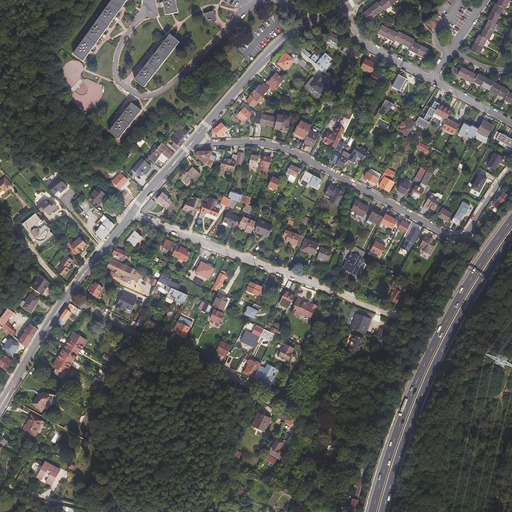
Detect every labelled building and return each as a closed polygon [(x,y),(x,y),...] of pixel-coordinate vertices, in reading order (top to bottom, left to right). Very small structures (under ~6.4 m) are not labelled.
[(110,0),(73,54),(83,61),(126,0),(110,0)] [(178,10),(175,0),(160,0),(162,4),(164,4),(166,13),(178,10)] [(398,1),(396,0),(383,0),(378,4),(377,3),(363,15),(369,22),(383,11),(384,12),(398,1)] [(444,0),(445,1),(433,11),(436,16),(426,24),(429,29),(440,21),(437,17),(450,7),(447,2),(450,0),(444,0)] [(487,20),(488,21),(480,36),(479,35),(470,51),(479,56),(487,40),(489,40),(497,26),(496,24),(504,9),(505,10),(510,0),(499,0),(497,5),(496,5),(487,20)] [(216,20),(213,9),(204,12),(207,23),(216,20)] [(409,51),(424,59),(429,51),(413,42),(414,40),(398,32),(397,34),(381,26),(377,35),(393,43),(394,41),(410,50),(409,51)] [(340,44),(343,38),(329,30),(326,37),(329,38),(328,40),(338,46),(339,44),(340,44)] [(144,86),(179,41),(169,33),(164,40),(162,39),(159,43),(161,44),(153,54),(151,53),(148,56),(150,58),(143,68),(141,66),(138,70),(140,72),(134,79),(144,86)] [(299,45),(297,48),(308,57),(310,54),(299,45)] [(356,62),(360,52),(354,49),(351,55),(349,58),(356,62)] [(284,71),(294,60),(286,53),(275,65),(279,68),(280,67),(284,71)] [(310,59),(325,71),(327,69),(327,68),(330,64),(329,63),(328,61),(331,58),(325,53),(322,56),(320,55),(318,55),(317,57),(314,54),(310,59)] [(372,73),(377,64),(365,59),(361,67),(372,73)] [(504,101),(511,105),(511,94),(509,93),(510,91),(478,74),(477,76),(462,68),(457,76),(472,84),(473,82),(506,99),(504,101)] [(383,87),(388,77),(374,70),(369,80),(383,87)] [(307,89),(309,87),(320,95),(326,86),(323,84),(326,79),(315,71),(304,87),(307,89)] [(267,80),(264,84),(272,90),(282,79),(275,73),(268,81),(267,80)] [(404,82),(405,79),(401,77),(402,76),(397,74),(390,87),(399,91),(402,92),(406,83),(404,82)] [(260,85),(255,91),(261,96),(265,90),(260,85)] [(261,96),(255,91),(250,96),(256,102),(261,96)] [(321,106),(324,100),(320,96),(320,95),(315,101),(321,106)] [(335,104),(337,101),(326,96),(325,99),(335,104)] [(377,113),(384,117),(392,103),(384,99),(377,113)] [(433,115),(439,104),(435,102),(431,109),(430,108),(423,120),(419,117),(415,123),(426,128),(429,123),(426,121),(429,116),(432,117),(433,115)] [(109,131),(119,138),(141,110),(131,103),(126,109),(124,108),(121,111),(123,113),(117,120),(115,119),(112,123),(114,125),(109,131)] [(255,113),(244,103),(237,112),(238,113),(235,116),(244,123),(251,115),(253,116),(255,113)] [(447,118),(451,111),(439,104),(433,115),(437,117),(439,113),(443,116),(442,119),(439,123),(444,125),(447,118)] [(255,123),(275,128),(278,118),(256,114),(255,123)] [(275,128),(275,129),(288,132),(291,118),(278,115),(278,118),(275,128)] [(336,146),(339,142),(348,123),(347,122),(349,119),(345,117),(343,121),(342,120),(338,127),(333,136),(327,133),(323,142),(331,146),(332,144),(336,146)] [(407,136),(414,124),(404,117),(403,119),(401,119),(400,119),(396,125),(396,129),(407,136)] [(455,133),(460,125),(447,118),(444,125),(443,127),(455,133)] [(376,123),(387,129),(389,124),(379,119),(376,123)] [(493,125),(483,119),(479,127),(476,133),(482,136),(483,134),(487,136),(493,125)] [(300,120),(294,133),(299,136),(300,135),(306,138),(310,129),(312,125),(300,120)] [(462,134),(472,140),(476,133),(479,127),(472,123),(471,125),(465,121),(460,130),(463,132),(462,134)] [(219,137),(227,131),(222,124),(214,131),(219,137)] [(184,143),(191,135),(190,133),(191,133),(188,130),(187,131),(182,127),(175,134),(184,143)] [(305,140),(303,143),(312,147),(318,134),(310,129),(306,138),(305,139),(305,140)] [(511,140),(497,132),(493,138),(500,142),(499,144),(511,151),(511,140)] [(177,151),(184,143),(175,134),(170,140),(173,143),(170,146),(177,151)] [(135,145),(141,147),(144,140),(138,138),(135,145)] [(165,141),(162,143),(175,154),(177,151),(170,146),(167,143),(165,141)] [(330,162),(336,165),(341,155),(337,153),(338,151),(342,143),(339,142),(336,146),(335,148),(332,155),(333,156),(330,162)] [(418,142),(417,144),(426,149),(429,151),(430,149),(431,149),(418,142)] [(154,152),(149,158),(156,164),(162,169),(175,154),(162,143),(161,145),(160,145),(159,145),(160,146),(158,149),(155,147),(152,151),(154,152)] [(369,152),(361,147),(360,148),(356,146),(351,155),(344,166),(348,168),(352,162),(353,164),(356,160),(360,159),(363,161),(369,152)] [(430,149),(442,156),(444,153),(432,146),(431,149),(430,149)] [(197,152),(194,156),(209,168),(216,160),(214,157),(210,161),(212,151),(197,152)] [(336,165),(342,168),(344,166),(351,155),(343,151),(341,155),(336,165)] [(494,153),(486,167),(494,171),(499,161),(501,162),(503,158),(494,153)] [(255,157),(251,156),(249,165),(255,167),(257,163),(261,164),(263,157),(256,155),(255,157)] [(226,160),(223,159),(218,175),(223,177),(225,171),(233,173),(235,164),(237,157),(233,156),(231,161),(227,159),(226,160)] [(271,159),(263,157),(261,164),(260,166),(268,168),(271,159)] [(134,167),(141,174),(146,168),(148,165),(142,159),(134,167)] [(153,167),(159,172),(162,169),(156,164),(153,167)] [(293,183),(300,168),(291,164),(284,178),(293,183)] [(194,183),(201,175),(196,171),(197,170),(196,169),(195,170),(192,168),(187,173),(186,172),(180,179),(187,184),(190,180),(194,183)] [(393,178),(396,173),(387,168),(381,177),(384,178),(380,187),(389,192),(395,182),(394,182),(391,181),(389,179),(390,176),(393,178)] [(420,168),(415,178),(420,181),(425,171),(420,168)] [(369,171),(368,173),(379,179),(381,175),(371,169),(369,171)] [(310,181),(313,175),(306,172),(300,183),(307,187),(309,183),(310,181)] [(375,185),(379,179),(368,173),(367,172),(364,177),(369,180),(369,182),(375,185)] [(411,196),(418,200),(421,195),(426,186),(432,175),(427,172),(422,182),(423,183),(422,184),(421,183),(419,188),(416,186),(411,196)] [(121,188),(128,181),(122,174),(115,181),(121,188)] [(275,193),(282,177),(277,174),(276,176),(273,175),(267,190),(275,193)] [(471,188),(478,192),(486,178),(478,174),(471,188)] [(313,176),(313,175),(310,181),(317,185),(316,187),(311,184),(310,186),(318,189),(320,185),(318,184),(321,180),(317,178),(313,176)] [(11,187),(4,178),(0,181),(0,193),(3,190),(5,192),(11,187)] [(57,179),(47,188),(55,197),(66,188),(61,183),(57,179)] [(397,191),(405,196),(410,186),(402,181),(397,191)] [(337,205),(344,193),(330,185),(324,195),(330,198),(329,201),(337,205)] [(97,188),(89,197),(97,205),(102,199),(103,199),(106,196),(97,188)] [(129,191),(123,197),(129,205),(135,198),(129,191)] [(230,198),(230,200),(236,202),(240,203),(242,195),(230,192),(230,193),(229,193),(228,197),(230,198)] [(434,211),(443,195),(437,192),(435,194),(432,192),(422,208),(426,210),(428,207),(434,211)] [(169,199),(163,194),(160,198),(159,197),(157,200),(164,206),(165,205),(168,208),(170,208),(172,205),(172,203),(170,201),(171,200),(170,199),(169,199)] [(501,194),(490,206),(497,212),(508,201),(501,194)] [(251,197),(242,195),(240,203),(244,205),(248,206),(251,197)] [(129,205),(123,197),(120,202),(122,204),(127,208),(129,205)] [(219,205),(226,208),(226,206),(230,200),(227,199),(221,197),(219,205)] [(193,199),(189,198),(182,210),(188,212),(188,213),(195,216),(197,210),(195,210),(196,207),(198,207),(200,200),(194,198),(193,199)] [(203,203),(200,211),(207,213),(216,216),(219,209),(214,207),(216,200),(210,198),(207,205),(203,203)] [(156,203),(151,199),(140,212),(146,214),(156,203)] [(47,215),(56,208),(51,202),(48,204),(44,200),(36,207),(41,212),(43,210),(47,215)] [(363,216),(368,207),(356,201),(349,214),(355,217),(357,213),(363,216)] [(470,205),(462,201),(451,221),(458,224),(464,214),(465,214),(470,205)] [(263,204),(262,205),(261,210),(266,212),(268,207),(269,206),(263,204)] [(268,207),(266,212),(275,216),(278,211),(268,207)] [(114,225),(95,209),(93,212),(101,220),(95,227),(98,230),(95,234),(101,241),(114,225)] [(387,215),(390,210),(388,209),(383,217),(380,223),(388,227),(393,219),(387,215)] [(438,216),(447,222),(452,214),(442,209),(438,216)] [(379,225),(380,223),(383,217),(372,211),(366,222),(370,225),(372,221),(379,225)] [(47,224),(42,219),(40,220),(35,214),(21,225),(41,249),(54,237),(45,226),(47,224)] [(229,227),(233,228),(237,219),(226,214),(222,223),(227,225),(230,226),(229,227)] [(402,221),(404,217),(400,215),(394,227),(397,229),(402,221)] [(304,226),(308,218),(303,216),(299,224),(304,226)] [(250,233),(254,222),(242,218),(238,227),(244,229),(244,231),(250,233)] [(313,221),(308,218),(304,226),(307,227),(309,228),(313,221)] [(268,236),(272,226),(258,221),(255,231),(268,236)] [(405,233),(409,225),(402,221),(397,229),(405,233)] [(134,247),(138,242),(142,237),(134,231),(129,227),(115,246),(120,248),(127,241),(134,247)] [(415,238),(419,231),(412,227),(409,234),(415,238)] [(285,243),(299,248),(302,238),(285,232),(283,238),(286,240),(285,243)] [(429,255),(436,244),(432,242),(433,240),(429,238),(425,236),(418,248),(429,255)] [(69,243),(65,246),(74,256),(78,253),(79,254),(83,250),(82,249),(87,245),(81,238),(72,245),(69,243)] [(168,251),(172,244),(165,240),(162,247),(168,251)] [(301,251),(314,256),(318,245),(305,240),(301,251)] [(370,252),(380,257),(385,247),(385,246),(382,244),(381,245),(375,242),(370,252)] [(169,254),(172,255),(176,247),(178,244),(175,243),(169,254)] [(350,250),(362,257),(364,253),(355,247),(356,244),(354,243),(350,250)] [(178,248),(176,247),(172,255),(172,256),(186,262),(190,254),(185,251),(185,250),(179,247),(178,248)] [(122,263),(127,254),(116,248),(113,254),(109,252),(107,256),(122,263)] [(327,261),(331,252),(320,248),(317,257),(327,261)] [(356,268),(361,259),(351,253),(342,268),(355,276),(358,270),(357,269),(356,268)] [(67,268),(73,261),(66,256),(60,263),(62,264),(57,272),(64,277),(69,270),(67,268)] [(133,268),(112,259),(109,265),(108,267),(107,269),(112,271),(111,271),(121,275),(125,277),(130,275),(129,273),(129,271),(131,272),(133,268)] [(207,263),(200,260),(196,266),(198,267),(195,272),(207,279),(213,269),(213,267),(207,264),(207,263)] [(311,265),(308,272),(314,274),(317,267),(311,265)] [(225,276),(220,274),(215,285),(213,289),(217,290),(218,287),(220,287),(225,276)] [(146,275),(143,281),(148,283),(151,277),(146,275)] [(162,275),(159,281),(155,287),(157,289),(158,289),(161,284),(165,286),(163,289),(169,292),(172,287),(179,290),(180,287),(170,281),(171,279),(165,277),(164,276),(162,275)] [(42,296),(50,283),(40,277),(32,289),(42,296)] [(195,277),(192,282),(200,287),(203,282),(195,277)] [(404,288),(405,287),(393,280),(389,286),(393,289),(388,298),(396,302),(402,291),(404,291),(405,289),(404,288)] [(257,296),(261,288),(250,282),(245,291),(257,296)] [(96,290),(98,292),(101,287),(95,283),(94,285),(93,284),(88,290),(91,292),(90,293),(93,295),(96,290)] [(157,289),(156,290),(167,296),(169,292),(163,289),(165,286),(161,284),(158,289),(157,289)] [(188,294),(179,290),(172,287),(169,292),(167,296),(166,298),(174,302),(174,301),(183,305),(188,294)] [(290,305),(294,297),(290,295),(285,292),(279,303),(281,305),(283,302),(290,305)] [(124,307),(132,310),(137,299),(122,293),(116,308),(122,311),(124,307)] [(217,295),(212,306),(222,310),(224,307),(227,300),(225,299),(220,296),(221,294),(218,293),(217,295)] [(30,314),(39,301),(30,296),(22,309),(30,314)] [(311,305),(311,306),(307,305),(307,303),(299,299),(291,314),(296,317),(298,314),(301,315),(306,315),(311,318),(317,306),(312,303),(311,305)] [(404,308),(410,311),(413,305),(402,299),(398,307),(403,310),(404,308)] [(211,305),(205,302),(201,310),(205,312),(206,311),(209,312),(211,305)] [(73,307),(69,304),(60,319),(57,325),(62,327),(73,310),(73,307)] [(262,307),(254,304),(252,307),(248,305),(243,315),(254,320),(258,310),(260,311),(262,307)] [(13,307),(11,306),(0,322),(0,325),(14,338),(17,335),(11,329),(12,327),(7,323),(12,316),(14,317),(16,314),(11,311),(13,307)] [(219,323),(223,314),(214,310),(210,318),(219,323)] [(239,322),(241,319),(232,315),(230,314),(229,317),(239,322)] [(370,320),(355,315),(350,329),(365,335),(370,320)] [(140,317),(136,326),(139,328),(142,323),(143,323),(145,320),(140,317)] [(184,337),(190,326),(179,321),(178,323),(177,323),(173,331),(184,337)] [(152,334),(159,338),(162,332),(159,330),(160,327),(162,324),(159,322),(152,334)] [(32,339),(38,330),(28,323),(27,325),(28,326),(26,330),(24,334),(32,339)] [(259,338),(260,336),(263,329),(255,326),(251,334),(245,331),(241,341),(250,346),(251,344),(255,346),(259,338)] [(272,342),(275,336),(275,335),(270,332),(266,331),(263,329),(260,336),(272,342)] [(385,332),(379,329),(376,336),(382,339),(385,332)] [(0,333),(0,342),(2,344),(9,335),(3,330),(0,333)] [(24,334),(19,342),(26,348),(32,339),(24,334)] [(70,342),(81,349),(86,342),(74,335),(70,342)] [(360,346),(362,340),(352,337),(345,357),(355,360),(358,350),(357,349),(358,346),(360,346)] [(11,356),(19,346),(9,338),(1,348),(11,356)] [(255,346),(254,348),(261,351),(266,341),(259,338),(255,346)] [(135,349),(139,343),(131,339),(128,345),(135,349)] [(192,344),(186,341),(183,347),(189,350),(192,344)] [(66,348),(77,355),(81,349),(70,342),(66,348)] [(224,358),(230,347),(221,342),(219,345),(216,343),(213,349),(216,351),(215,353),(224,358)] [(278,356),(287,361),(290,356),(292,353),(291,353),(293,349),(285,345),(283,349),(280,349),(279,351),(280,352),(278,356)] [(62,353),(74,360),(77,355),(66,348),(62,353)] [(70,367),(74,360),(62,353),(58,359),(70,367)] [(0,365),(6,371),(4,373),(6,374),(10,378),(12,374),(7,369),(12,363),(5,357),(0,362),(0,365)] [(65,374),(70,367),(58,359),(53,367),(65,374)] [(259,367),(260,364),(256,362),(256,363),(251,361),(247,362),(248,366),(246,369),(244,373),(248,376),(250,375),(254,377),(259,367)] [(263,369),(259,367),(254,377),(253,378),(257,380),(269,386),(273,377),(271,376),(275,369),(267,365),(264,371),(262,370),(263,369)] [(71,370),(71,368),(70,367),(65,374),(71,378),(75,373),(71,370)] [(54,406),(56,397),(47,395),(47,396),(41,395),(33,405),(42,413),(45,410),(44,408),(47,405),(54,406)] [(77,395),(73,402),(77,405),(82,398),(77,395)] [(278,417),(284,420),(286,415),(279,411),(277,416),(278,417)] [(264,431),(270,419),(257,413),(251,425),(264,431)] [(34,436),(42,422),(31,416),(26,426),(23,430),(34,436)] [(45,424),(42,422),(34,436),(38,438),(45,424)] [(288,445),(284,443),(283,446),(281,445),(283,441),(276,438),(272,445),(268,452),(271,453),(270,455),(276,457),(276,456),(280,458),(284,451),(284,450),(284,449),(285,450),(288,445)] [(232,456),(238,458),(241,453),(235,450),(232,456)] [(266,460),(273,465),(276,460),(269,456),(266,460)] [(51,486),(59,470),(44,462),(35,478),(41,481),(44,476),(47,478),(45,483),(51,486)] [(241,494),(245,488),(239,485),(236,491),(241,494)] [(355,511),(357,506),(360,493),(358,492),(356,501),(353,500),(351,506),(351,508),(347,507),(346,511),(349,511),(355,511)]
